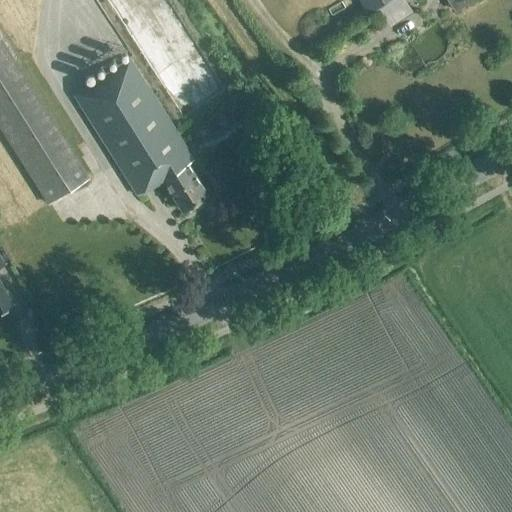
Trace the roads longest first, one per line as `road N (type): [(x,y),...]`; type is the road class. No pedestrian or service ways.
road 1 (tertiary): [(0,397),(215,307),(511,154)]
road 2 (unknown): [(202,291),(139,223),(62,102),(54,70),(56,0)]
